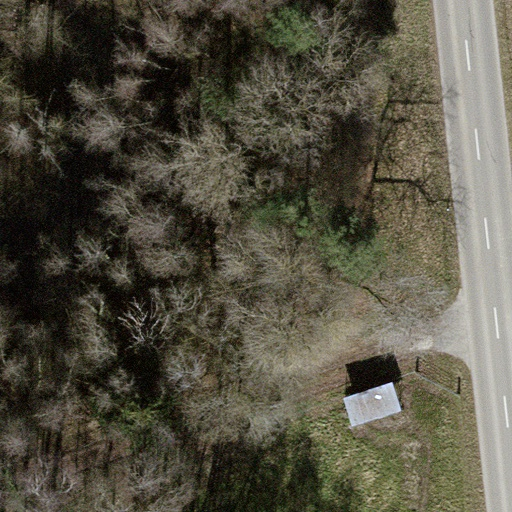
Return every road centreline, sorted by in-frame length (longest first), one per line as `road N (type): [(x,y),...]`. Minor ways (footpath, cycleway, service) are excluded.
road 1 (track): [(0,458),(511,251)]
road 2 (tertiary): [(511,309),(475,0)]
